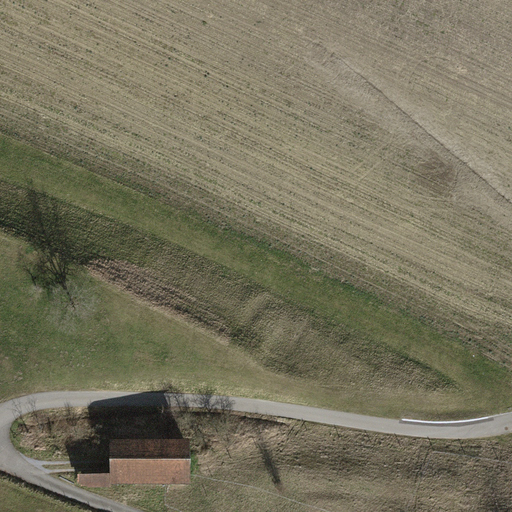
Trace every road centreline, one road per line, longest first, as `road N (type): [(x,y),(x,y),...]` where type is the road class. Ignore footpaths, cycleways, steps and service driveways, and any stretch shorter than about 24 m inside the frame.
road 1 (track): [(0,414),(86,398),(238,404),(412,429),(511,422)]
road 2 (track): [(0,462),(126,511)]
